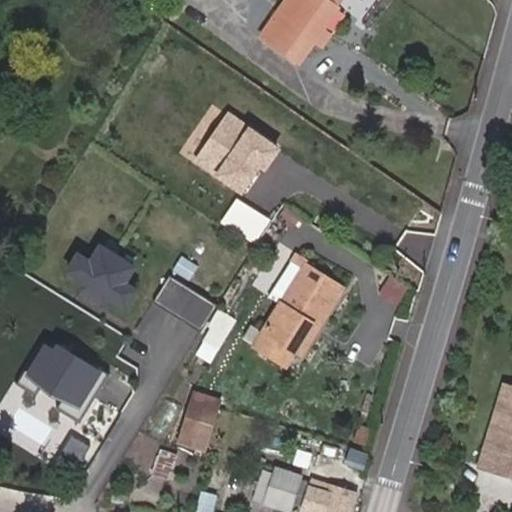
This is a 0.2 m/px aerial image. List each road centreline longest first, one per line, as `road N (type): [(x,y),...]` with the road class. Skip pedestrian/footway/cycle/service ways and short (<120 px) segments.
road 1 (tertiary): [(511,56),(380,511)]
road 2 (unknown): [(493,126),(332,93),(280,68),(194,0)]
